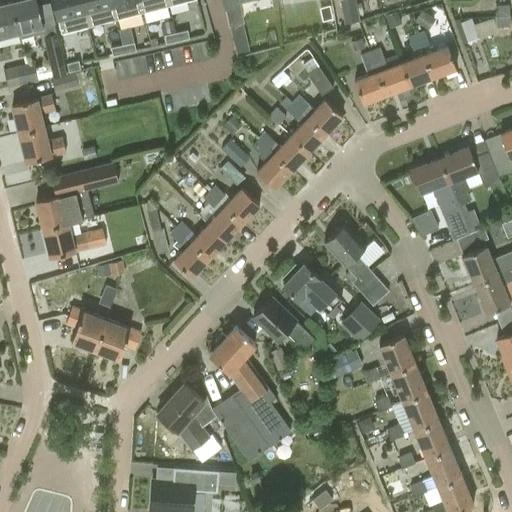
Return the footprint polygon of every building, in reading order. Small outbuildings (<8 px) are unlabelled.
[(12,0),(13,1),(11,2),(19,33),(20,33),(21,38),(33,35),(32,29),(43,26),(35,0),(12,0)] [(88,26),(81,0),(52,0),(61,33),(88,26)] [(108,0),(81,0),(88,26),(113,20),(108,0)] [(139,13),(136,0),(108,0),(113,20),(139,13)] [(166,6),(164,0),(136,0),(139,13),(166,6)] [(222,0),(228,26),(237,24),(244,22),(240,2),(248,0),(222,0)] [(360,20),(356,0),(339,0),(344,23),(360,20)] [(511,0),(495,0),(496,16),(510,15),(510,5),(511,4),(511,0)] [(11,2),(0,4),(0,45),(21,40),(19,33),(11,2)] [(333,19),(330,5),(319,7),(322,21),(333,19)] [(402,23),(397,10),(384,15),(389,28),(402,23)] [(510,26),(510,15),(496,16),(496,27),(510,26)] [(471,17),(459,22),(467,42),(479,38),(471,17)] [(187,30),(175,33),(176,40),(189,38),(189,37),(187,30)] [(416,34),(420,46),(430,42),(425,30),(416,34)] [(53,76),(66,73),(56,32),(44,35),(53,76)] [(176,40),(175,33),(164,35),(166,42),(166,43),(176,40)] [(413,49),(420,46),(416,34),(408,37),(413,49)] [(364,41),(368,51),(384,94),(408,85),(400,63),(388,67),(384,57),(380,47),(378,48),(377,45),(378,45),(376,40),(372,41),(371,38),(364,41)] [(134,42),(121,45),(123,52),(135,50),(135,49),(134,42)] [(123,52),(121,45),(111,47),(112,54),(123,52)] [(447,45),(423,54),(432,76),(455,67),(447,45)] [(362,102),(384,94),(368,51),(360,54),(368,75),(354,80),(362,102)] [(423,54),(400,63),(408,85),(432,76),(423,54)] [(322,94),(333,86),(313,56),(302,64),(308,73),(307,73),(322,94)] [(68,70),(80,68),(78,62),(78,60),(67,63),(68,70)] [(38,61),(27,64),(31,82),(43,79),(38,61)] [(7,88),(31,82),(27,64),(3,70),(7,88)] [(54,91),(79,85),(77,80),(89,77),(87,69),(51,77),(54,91)] [(299,94),(292,101),(325,132),(342,115),(324,99),(315,109),(299,94)] [(52,95),(37,98),(11,105),(18,133),(44,127),(41,113),(55,109),(52,95)] [(301,124),(290,135),(307,151),(325,132),(292,101),(286,96),(279,103),(301,124)] [(209,137),(240,166),(250,156),(224,133),(222,135),(220,133),(225,128),(232,136),(242,125),(232,115),(223,125),(222,124),(209,137)] [(62,136),(48,139),(44,127),(18,133),(25,162),(66,151),(62,136)] [(511,158),(511,157),(511,156),(511,128),(499,133),(503,144),(488,150),(497,175),(511,169),(511,158)] [(290,135),(280,146),(264,131),(257,138),(291,169),(307,151),(290,135)] [(258,154),(266,162),(256,172),(274,188),(291,169),(257,138),(251,145),(260,152),(258,154)] [(464,175),(478,169),(483,181),(497,175),(488,150),(473,156),(468,145),(452,151),(453,152),(439,157),(459,206),(460,206),(470,199),(466,191),(469,189),(464,175)] [(419,193),(436,186),(445,212),(442,213),(452,239),(468,233),(464,221),(460,222),(455,208),(459,206),(439,157),(426,162),(425,162),(409,168),(419,193)] [(35,200),(42,229),(68,222),(81,219),(94,216),(87,189),(119,181),(114,161),(52,177),(56,195),(35,200)] [(241,187),(231,199),(214,184),(208,191),(219,201),(224,206),(241,222),(259,203),(241,187)] [(213,207),(219,201),(208,191),(202,196),(213,207)] [(157,253),(169,250),(164,227),(160,228),(156,208),(157,207),(149,199),(145,203),(157,253)] [(224,206),(207,224),(225,240),(241,222),(224,206)] [(68,222),(42,229),(49,258),(75,251),(75,252),(106,244),(102,227),(84,232),(81,219),(68,222)] [(207,224),(197,235),(181,219),(174,226),(208,258),(225,240),(207,224)] [(388,289),(356,254),(365,246),(344,223),(323,242),(344,264),(355,278),(351,281),(372,305),(388,289)] [(191,276),(208,258),(174,226),(169,232),(176,240),(172,244),(181,252),(173,260),(191,276)] [(479,228),(468,233),(457,238),(462,250),(485,240),(479,228)] [(468,270),(474,284),(511,269),(511,249),(491,258),(485,245),(461,255),(467,270),(468,270)] [(122,259),(108,263),(110,273),(111,275),(125,272),(122,259)] [(108,261),(96,264),(99,276),(110,273),(108,263),(108,261)] [(341,298),(319,278),(303,263),(282,285),(299,300),(304,294),(319,308),(320,307),(327,313),(341,298)] [(511,302),(510,303),(502,285),(511,280),(511,269),(474,284),(480,297),(479,297),(485,313),(509,303),(511,311),(511,302)] [(314,338),(295,319),(271,297),(253,317),(276,339),(284,331),(303,349),(314,338)] [(380,318),(360,299),(340,321),(360,340),(380,318)] [(96,300),(91,313),(82,310),(82,309),(72,305),(64,324),(75,328),(71,340),(94,349),(106,319),(105,318),(110,305),(96,300)] [(511,316),(507,319),(510,328),(511,332),(496,338),(502,354),(503,353),(508,366),(511,364),(511,316)] [(130,327),(130,328),(106,319),(94,349),(118,358),(123,346),(134,350),(141,331),(130,327)] [(239,389),(212,408),(215,414),(248,460),(290,430),(270,401),(275,397),(245,354),(255,343),(235,325),(209,354),(229,372),(228,373),(239,389)] [(390,372),(415,363),(403,334),(378,344),(386,361),(390,372)] [(270,351),(277,370),(288,366),(280,347),(270,351)] [(330,379),(363,366),(356,350),(324,363),(330,379)] [(390,372),(402,401),(426,391),(415,363),(390,372)] [(365,383),(379,377),(376,367),(363,371),(365,383)] [(202,425),(215,414),(212,408),(207,394),(202,399),(183,382),(156,412),(177,431),(190,450),(210,436),(202,425)] [(402,401),(414,429),(438,419),(426,391),(402,401)] [(388,395),(375,400),(378,411),(392,405),(388,395)] [(414,429),(425,458),(450,448),(438,419),(414,429)] [(399,424),(387,428),(389,439),(404,434),(399,424)] [(425,458),(437,486),(461,476),(450,448),(425,458)] [(398,456),(401,468),(415,462),(410,451),(398,456)] [(151,479),(149,511),(160,511),(191,511),(193,490),(217,491),(218,471),(175,468),(174,481),(151,479)] [(437,486),(447,511),(454,511),(473,504),(461,476),(437,486)] [(410,485),(413,496),(427,490),(422,480),(410,485)] [(324,488),(318,493),(325,503),(331,498),(324,488)] [(318,493),(311,498),(319,508),(325,503),(318,493)]
